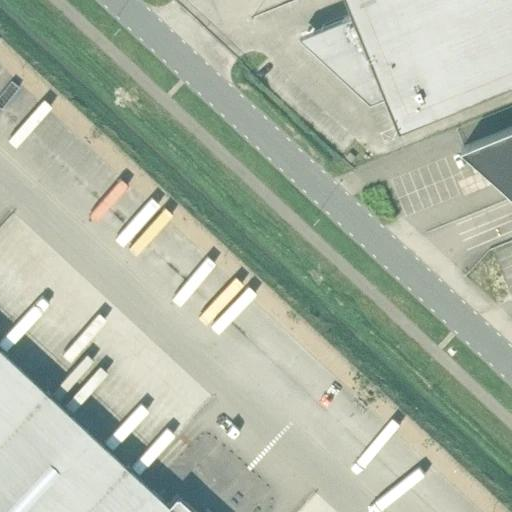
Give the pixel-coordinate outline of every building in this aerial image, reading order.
[(401,127),(511,81),(511,0),(349,0),(355,12),(300,34),(372,100),(388,94),(401,127)] [(4,43),(0,46),(0,63),(12,52),(4,43)] [(511,126),(463,146),(511,189),(511,126)] [(137,218),(144,225),(168,203),(162,196),(137,218)] [(167,503),(0,347),(0,511),(196,511),(176,493),(167,503)] [(330,382),(347,366),(341,359),(324,375),(330,382)] [(85,396),(115,367),(108,360),(78,388),(85,396)] [(132,439),(140,447),(172,411),(164,404),(132,439)]
